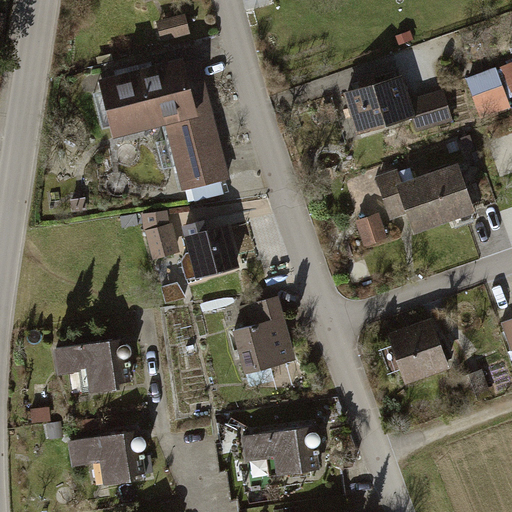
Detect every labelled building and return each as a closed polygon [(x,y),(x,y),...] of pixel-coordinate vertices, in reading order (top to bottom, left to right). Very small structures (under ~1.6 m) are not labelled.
[(191,11),(161,15),(164,36),(194,32),(191,11)] [(101,72),(115,131),(168,118),(185,186),(232,174),(201,47),(101,72)] [(511,89),(502,63),(471,75),(484,111),(511,100),(511,89)] [(344,94),(357,137),(416,119),(411,102),(403,76),(344,94)] [(416,119),(418,133),(454,122),(445,91),(411,102),(416,119)] [(400,179),(416,231),(475,212),(458,160),(400,179)] [(366,244),(388,237),(380,211),(358,218),(366,244)] [(195,274),(241,262),(230,221),(209,226),(205,213),(180,219),(195,274)] [(234,322),(246,369),(296,357),(281,293),(240,303),(244,320),(234,322)] [(434,317),(391,331),(409,382),(452,368),(434,317)] [(57,368),(78,367),(82,386),(133,379),(130,353),(131,351),(133,348),(133,345),(132,341),(128,337),(127,333),(54,345),(57,368)] [(313,423),(244,431),(247,459),(271,454),(273,473),(321,467),(317,442),(320,439),(322,436),(322,431),(320,426),(317,425),(313,425),(313,423)] [(70,435),(74,463),(92,460),(95,480),(147,472),(143,445),(146,443),(147,439),(147,434),(144,430),(141,429),(140,424),(70,435)]
